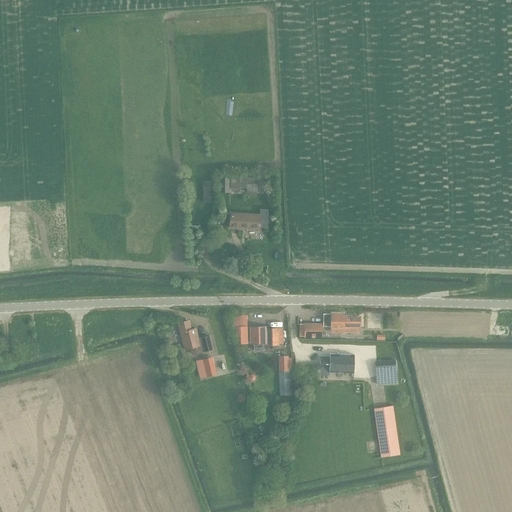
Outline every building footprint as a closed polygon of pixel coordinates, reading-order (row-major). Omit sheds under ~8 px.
[(219,193),(229,193),(229,177),(219,177),(219,193)] [(247,193),(257,193),(258,177),(230,177),(230,189),(246,189),(247,193)] [(212,201),(211,180),(203,181),(204,201),(212,201)] [(279,198),(265,199),(267,229),(281,228),(279,198)] [(228,209),(227,209),(227,233),(245,233),(245,224),(254,224),(254,211),(245,212),(245,209),(239,209),(239,205),(228,205),(228,209)] [(344,313),(331,313),(331,315),(324,315),(323,326),(331,326),(331,327),(338,327),(337,332),(359,333),(359,316),(344,316),(344,313)] [(195,328),(191,330),(189,321),(178,323),(184,350),(191,348),(192,354),(213,349),(210,336),(198,339),(195,328)] [(304,336),(321,337),(321,325),(305,324),(304,336)] [(494,335),(509,336),(509,326),(495,326),(494,335)] [(240,337),(240,344),(246,344),(246,327),(234,327),(234,337),(240,337)] [(282,344),(282,340),(281,329),(266,329),(266,327),(250,327),(250,343),(266,343),(266,345),(278,345),(278,344),(282,344)] [(320,356),(319,372),(320,372),(320,375),(329,375),(329,372),(353,373),(354,355),(329,354),(329,357),(320,356)] [(279,371),(288,371),(287,357),(279,357),(279,371)] [(207,377),(214,375),(210,358),(203,360),(207,377)] [(402,370),(401,360),(394,361),(375,362),(376,380),(396,379),(395,370),(402,370)] [(373,408),(381,458),(399,455),(392,406),(373,408)]
